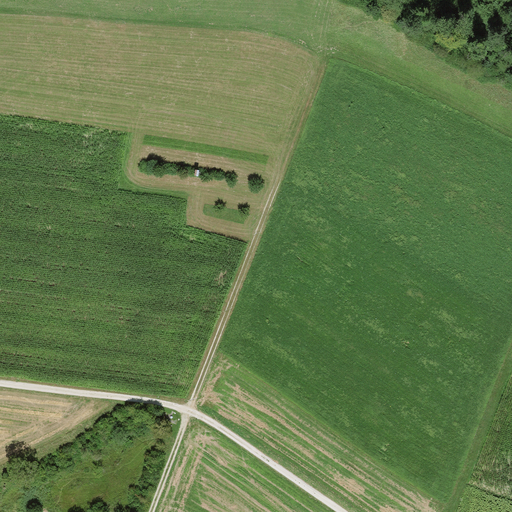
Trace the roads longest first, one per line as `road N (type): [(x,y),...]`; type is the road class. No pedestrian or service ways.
road 1 (track): [(0,379),(191,408),(343,511)]
road 2 (track): [(287,162),(152,511)]
